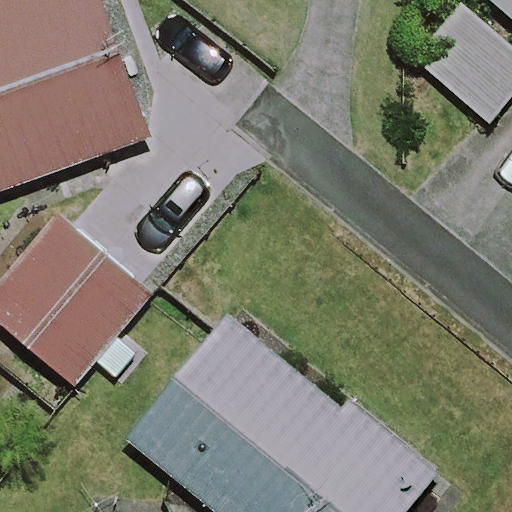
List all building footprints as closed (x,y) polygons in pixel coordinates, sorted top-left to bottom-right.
[(0,191),(138,142),(86,0),(11,0),(0,4),(0,191)] [(511,0),(488,0),(488,1),(511,20),(511,0)] [(511,95),(511,55),(467,17),(421,71),(485,127),(511,95)] [(142,305),(49,225),(0,282),(0,320),(74,384),(142,305)] [(401,511),(427,480),(230,318),(128,442),(212,511),(401,511)]
